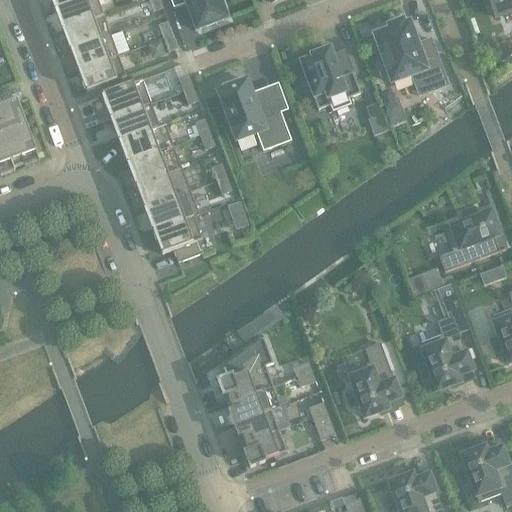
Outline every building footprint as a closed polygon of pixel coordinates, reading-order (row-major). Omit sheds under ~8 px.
[(55,11),(56,12),(87,0),(50,0),(54,12),(55,11)] [(63,32),(103,17),(96,0),(87,0),(56,12),(56,13),(55,13),(62,32),(63,32)] [(159,0),(149,0),(148,0),(153,14),(163,10),(159,0)] [(227,20),(219,0),(169,0),(173,10),(186,5),(196,32),(227,20)] [(511,0),(488,0),(495,19),(511,12),(511,0)] [(70,52),(71,52),(110,38),(103,17),(63,32),(63,33),(70,52)] [(417,79),(423,96),(448,87),(438,60),(424,65),(409,24),(404,26),(402,22),(388,27),(390,31),(374,37),(379,52),(376,54),(381,67),(384,66),(391,85),(412,77),(413,81),(417,79)] [(163,41),(173,37),(168,24),(158,27),(163,41)] [(173,37),(163,41),(168,54),(178,51),(173,37)] [(78,72),(78,73),(118,58),(110,38),(71,52),(71,53),(70,53),(78,72)] [(160,44),(149,48),(153,60),(165,56),(160,44)] [(311,59),(300,63),(304,75),(301,76),(307,94),(311,92),(318,112),(329,108),(332,114),(351,106),(349,100),(360,96),(344,54),(333,58),(332,55),(330,50),(322,52),(310,57),(311,59)] [(126,79),(118,58),(78,73),(78,74),(85,92),(86,94),(126,79)] [(210,78),(204,80),(223,130),(242,122),(250,143),(277,132),(267,104),(250,110),(235,69),(229,71),(228,68),(209,75),(210,78)] [(183,94),(193,90),(188,76),(178,80),(183,94)] [(111,120),(151,106),(142,82),(102,97),(103,99),(102,99),(110,120),(111,120)] [(193,90),(183,94),(188,107),(198,103),(193,90)] [(390,91),(380,95),(391,128),(406,123),(398,99),(393,101),(390,91)] [(463,102),(449,112),(454,118),(467,109),(463,102)] [(0,168),(36,155),(17,103),(16,104),(0,110),(0,168)] [(378,104),(366,109),(370,121),(368,122),(374,138),(389,133),(378,104)] [(119,143),(159,128),(151,106),(111,120),(111,121),(110,122),(118,142),(119,142),(119,143)] [(200,138),(210,135),(204,121),(194,125),(200,138)] [(127,164),(128,165),(173,148),(165,126),(159,128),(119,143),(120,144),(119,144),(127,165),(127,164)] [(210,135),(200,138),(205,152),(215,148),(210,135)] [(136,188),(182,171),(173,148),(128,165),(128,166),(127,167),(135,187),(136,187),(136,188)] [(217,184),(227,181),(221,166),(211,170),(217,184)] [(136,189),(145,211),(191,194),(186,183),(182,171),(136,188),(136,189)] [(227,181),(217,184),(222,197),(232,193),(227,181)] [(191,194),(145,211),(144,212),(152,232),(153,232),(153,233),(193,218),(193,219),(199,217),(191,194)] [(240,204),(228,208),(232,220),(244,215),(240,204)] [(439,259),(445,275),(499,254),(494,240),(500,237),(491,213),(477,218),(474,210),(460,215),(464,224),(444,231),(452,254),(439,259)] [(193,218),(153,233),(153,234),(161,255),(161,254),(162,257),(173,252),(178,265),(203,256),(198,243),(202,242),(193,219),(193,218)] [(437,270),(408,281),(414,297),(443,286),(441,280),(437,270)] [(451,277),(441,280),(443,286),(453,282),(451,277)] [(503,353),(509,366),(511,364),(511,295),(508,297),(511,306),(511,311),(491,319),(498,339),(489,342),(494,356),(503,353)] [(274,307),(242,329),(249,339),(281,316),(274,307)] [(307,314),(305,320),(307,325),(312,328),(318,326),(320,320),(318,315),(313,312),(307,314)] [(431,380),(436,393),(460,384),(458,378),(473,372),(452,318),(437,324),(442,338),(419,346),(426,366),(417,369),(422,383),(431,380)] [(302,352),(298,338),(288,341),(285,328),(271,331),(277,358),(302,352)] [(219,381),(217,384),(223,398),(225,398),(229,404),(273,388),(265,367),(273,364),(263,339),(224,366),(229,378),(219,381)] [(359,407),(364,420),(388,411),(386,405),(400,400),(380,345),(364,351),(369,365),(346,374),(354,393),(345,397),(350,410),(359,407)] [(293,370),(297,380),(312,374),(308,364),(293,370)] [(300,389),(316,384),(312,374),(297,380),(300,389)] [(273,388),(251,397),(230,405),(233,413),(229,414),(233,426),(271,412),(272,413),(281,409),(273,388)] [(312,421),(327,415),(323,404),(308,410),(312,421)] [(279,433),(272,413),(271,412),(233,426),(238,438),(242,437),(245,446),(260,440),(279,433)] [(327,415),(312,421),(321,443),(336,437),(327,415)] [(279,433),(260,440),(245,446),(248,453),(244,455),(250,470),(265,464),(264,462),(287,453),(279,433)] [(460,457),(466,471),(457,474),(462,488),(471,485),(478,504),(501,496),(506,509),(511,507),(511,477),(501,449),(487,455),(484,448),(460,457)] [(388,484),(393,498),(384,501),(388,511),(397,511),(398,511),(442,511),(429,476),(414,482),(412,475),(388,484)] [(346,511),(363,511),(359,501),(344,506),(346,511)]
